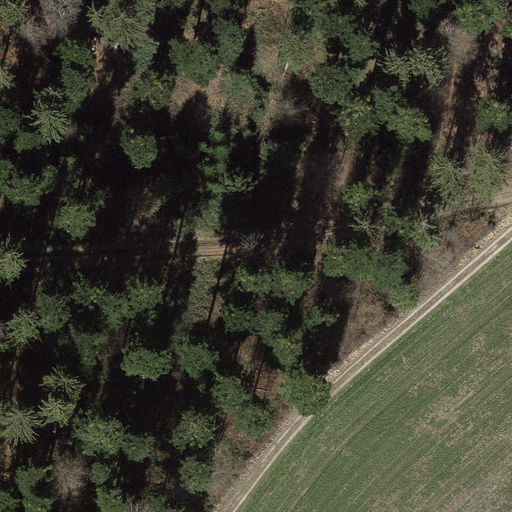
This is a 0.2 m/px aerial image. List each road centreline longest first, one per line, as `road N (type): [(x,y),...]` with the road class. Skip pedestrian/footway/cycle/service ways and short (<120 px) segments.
road 1 (track): [(0,257),(263,243),(511,194)]
road 2 (track): [(234,511),(310,411),(511,233)]
